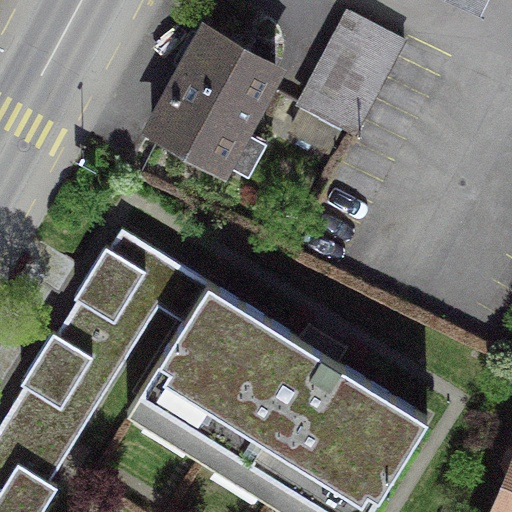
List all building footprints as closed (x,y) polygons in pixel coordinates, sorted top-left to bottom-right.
[(481,0),(442,0),(474,15),(481,0)] [(335,125),(350,133),(400,40),(346,12),(297,105),(301,107),(288,132),(322,150),(335,125)] [(201,30),(148,127),(218,166),(271,69),(201,30)] [(154,306),(179,322),(204,282),(118,229),(106,248),(102,246),(71,297),(74,300),(53,334),(49,332),(17,383),(21,385),(9,405),(70,442),(154,306)] [(204,282),(179,322),(135,394),(326,511),(365,511),(423,418),(204,282)] [(0,511),(37,511),(53,486),(45,481),(56,464),(0,429),(0,511)] [(511,511),(511,445),(505,448),(499,464),(504,477),(490,511),(511,511)]
